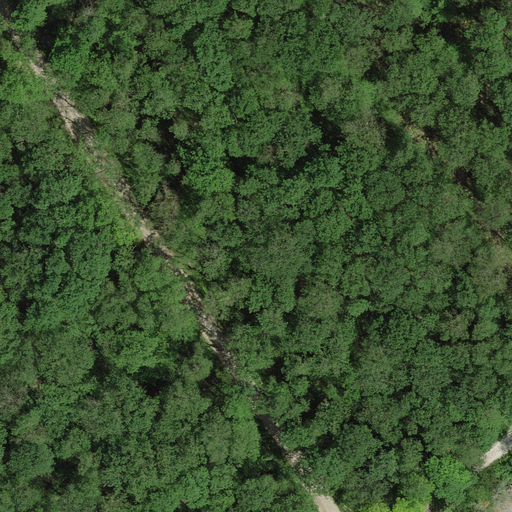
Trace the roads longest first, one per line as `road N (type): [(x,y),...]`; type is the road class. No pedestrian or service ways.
road 1 (track): [(335,511),(0,7)]
road 2 (track): [(511,446),(407,511)]
